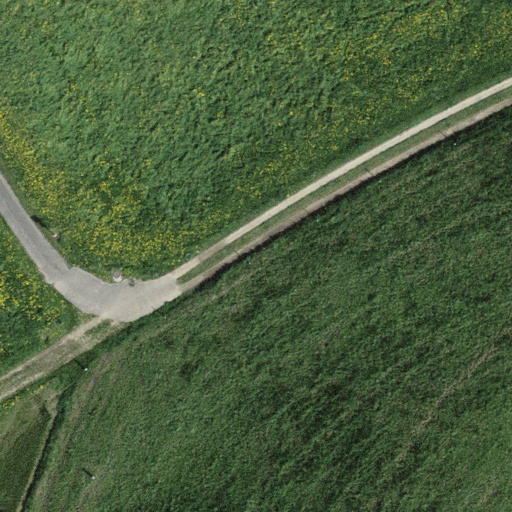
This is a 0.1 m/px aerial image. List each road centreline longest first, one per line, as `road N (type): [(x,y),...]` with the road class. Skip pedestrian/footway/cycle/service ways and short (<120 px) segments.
road 1 (track): [(511,94),(376,161),(137,306)]
road 2 (track): [(137,306),(78,294),(0,191)]
road 3 (track): [(137,306),(0,394)]
